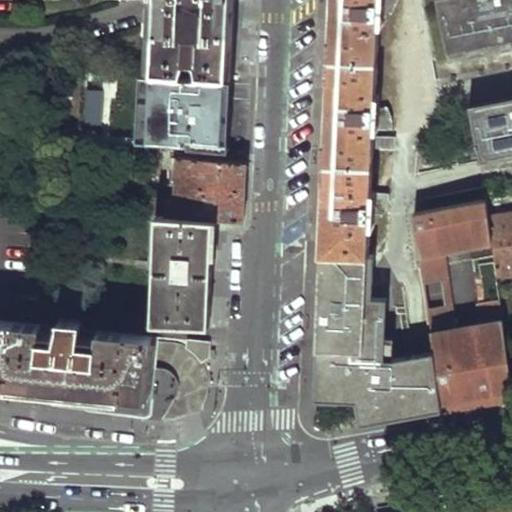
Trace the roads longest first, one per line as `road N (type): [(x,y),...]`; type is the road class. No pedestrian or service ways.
road 1 (tertiary): [(275,0),(254,476)]
road 2 (secondary): [(254,476),(511,432)]
road 3 (residential): [(164,482),(87,445),(0,429)]
road 4 (secondary): [(164,482),(0,472)]
